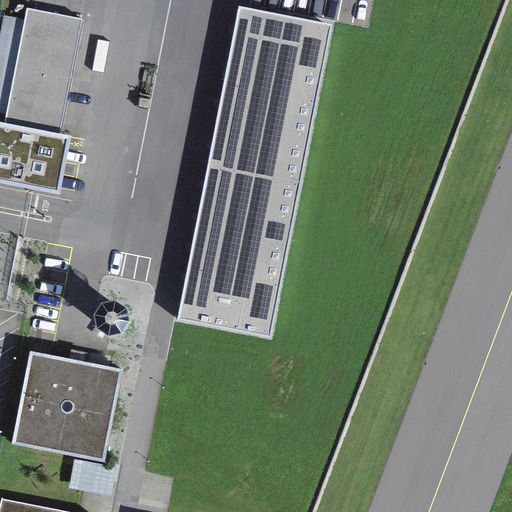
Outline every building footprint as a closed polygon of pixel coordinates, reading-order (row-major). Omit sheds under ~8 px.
[(241,7),(179,318),(267,336),(330,24),(241,7)] [(84,19),(27,8),(5,123),(62,134),(84,19)] [(62,134),(5,123),(0,122),(0,179),(58,190),(69,135),(62,134)] [(397,272),(311,240),(282,318),(256,387),(342,420),(397,272)] [(118,382),(26,364),(9,451),(101,469),(118,382)] [(54,511),(1,501),(0,507),(0,511),(54,511)]
